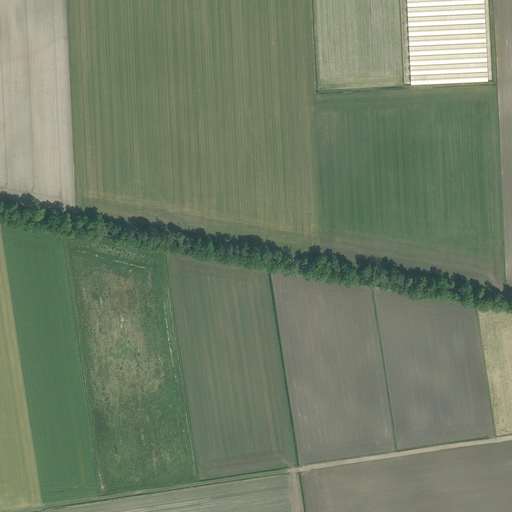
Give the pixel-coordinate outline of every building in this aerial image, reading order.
[(484,4),(408,7),(408,16),(485,12),(484,4)] [(409,26),(485,22),(485,13),(408,17),(409,26)] [(485,23),(409,27),(409,35),(486,32),(485,23)] [(410,45),(486,42),(486,33),(409,37),(410,45)] [(486,43),(410,46),(410,55),(487,51),(486,43)] [(410,65),(487,61),(487,52),(410,56),(410,65)] [(487,62),(410,66),(411,74),(487,71),(487,62)] [(411,84),(488,81),(488,72),(411,75),(411,84)]
